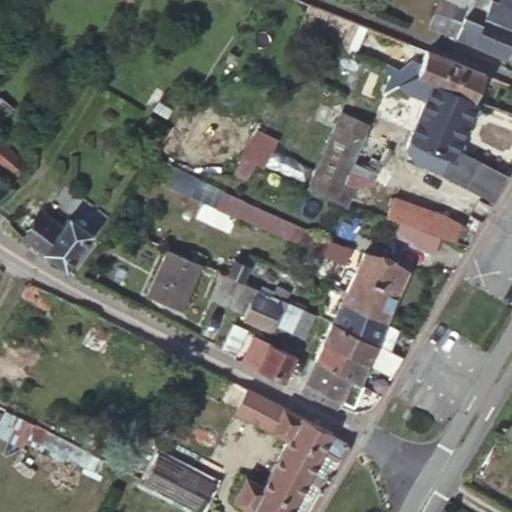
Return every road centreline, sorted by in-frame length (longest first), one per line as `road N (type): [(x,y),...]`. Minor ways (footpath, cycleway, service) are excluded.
road 1 (unclassified): [(439,476),(43,273),(0,242)]
road 2 (residential): [(336,0),(511,74)]
road 3 (secondary): [(511,338),(439,476)]
